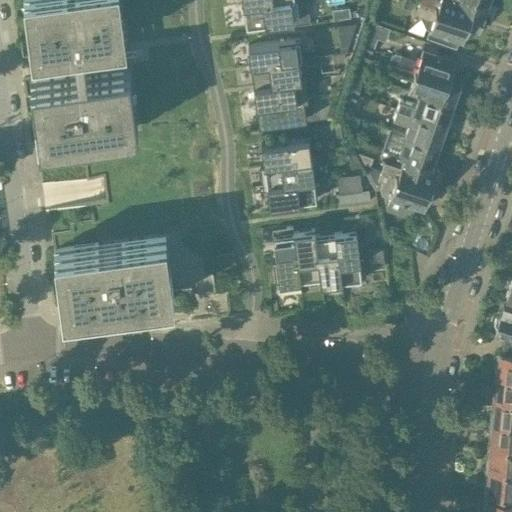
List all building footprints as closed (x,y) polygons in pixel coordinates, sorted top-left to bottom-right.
[(126,39),(122,10),(120,0),(24,0),(26,8),(32,52),(126,39)] [(283,0),(243,5),(246,25),(288,19),(289,23),(310,20),(307,0),(283,0)] [(485,14),(489,2),(484,0),(420,0),(420,1),(480,22),(483,14),(485,14)] [(472,19),(420,1),(417,10),(422,11),(421,16),(426,26),(430,27),(427,35),(457,45),(459,37),(462,38),(466,26),(478,29),(480,22),(472,19)] [(332,8),(334,18),(357,15),(357,9),(349,10),(349,6),(332,8)] [(337,24),(339,37),(351,36),(356,22),(337,24)] [(300,35),(248,42),(251,63),(303,56),(300,35)] [(361,49),(372,53),(375,43),(364,39),(361,49)] [(452,81),(459,83),(462,76),(451,72),(456,59),(423,48),(419,60),(396,52),(391,54),(390,60),(452,81)] [(361,49),(358,57),(369,61),(372,53),(361,49)] [(346,50),(332,52),(333,61),(343,60),(346,50)] [(251,63),(254,83),(306,76),(303,56),(251,63)] [(409,90),(419,93),(452,104),(454,105),(459,93),(456,92),(459,83),(452,81),(390,60),(386,69),(413,78),(409,90)] [(138,128),(136,114),(130,67),(37,79),(45,141),(131,129),(138,128)] [(347,90),(358,94),(364,77),(352,74),(349,84),(347,90)] [(254,83),(256,105),(304,99),(308,98),(306,76),(254,83)] [(356,101),(358,94),(347,90),(344,97),(356,101)] [(451,117),(454,105),(419,93),(415,104),(400,99),(397,108),(446,124),(448,116),(451,117)] [(307,118),(304,99),(256,105),(259,124),(307,118)] [(443,131),(446,124),(397,108),(394,117),(409,122),(405,133),(441,145),(445,132),(443,131)] [(342,135),(340,122),(326,124),(328,137),(342,135)] [(382,149),(403,156),(436,167),(437,165),(432,163),(434,157),(437,157),(441,145),(405,133),(401,145),(386,139),(382,149)] [(309,136),(261,142),(263,161),(312,156),(309,136)] [(363,165),(361,162),(356,154),(355,151),(349,152),(351,166),(363,165)] [(356,154),(361,162),(370,165),(373,157),(359,152),(356,154)] [(263,185),(266,184),(315,179),(319,178),(316,155),(312,156),(263,161),(260,162),(263,185)] [(438,169),(436,168),(436,167),(403,156),(400,166),(385,161),(382,170),(430,186),(432,179),(434,180),(438,169)] [(426,205),(430,194),(428,193),(430,186),(382,170),(370,165),(361,162),(363,165),(375,188),(380,187),(381,193),(423,207),(424,204),(426,205)] [(360,188),(358,172),(347,173),(349,189),(360,188)] [(315,179),(266,184),(269,204),(317,198),(315,179)] [(335,193),(336,204),(370,200),(369,189),(335,193)] [(315,227),(294,229),(300,278),(321,275),(315,233),(315,227)] [(360,257),(356,228),(335,231),(342,279),(366,276),(364,257),(360,257)] [(274,232),(278,261),(274,261),(277,281),(300,278),(294,229),(274,232)] [(322,282),(342,279),(335,231),(315,233),(321,275),(322,282)] [(159,235),(54,248),(58,274),(62,304),(63,311),(75,309),(110,304),(174,296),(167,234),(159,235)] [(501,312),(500,315),(496,317),(494,322),(496,326),(495,328),(511,333),(511,306),(504,304),(501,312)] [(500,352),(499,364),(496,367),(495,375),(511,376),(511,337),(504,335),(502,352),(500,352)] [(511,376),(495,375),(494,384),(497,387),(496,399),(511,400),(511,376)] [(511,400),(496,399),(494,410),(492,412),(491,422),(493,422),(511,423),(511,400)] [(511,423),(493,422),(491,422),(490,431),(492,433),(491,445),(511,447),(511,423)] [(511,447),(491,445),(490,457),(487,459),(486,468),(511,470),(511,447)] [(511,470),(486,468),(485,477),(488,480),(487,492),(511,494),(511,470)] [(511,511),(511,499),(488,496),(486,511),(511,511)]
